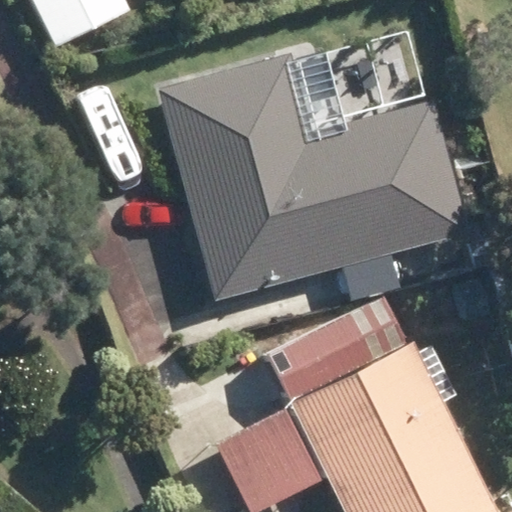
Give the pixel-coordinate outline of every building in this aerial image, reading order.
[(123,0),(29,0),(54,48),(128,10),(123,0)] [(284,58),(159,91),(216,298),(465,229),(430,103),(305,138),(284,58)] [(485,209),(494,239),(470,246),(476,265),(511,256),(511,225),(506,204),(485,209)] [(511,256),(476,265),(479,281),(458,287),(467,323),(502,313),(511,349),(511,256)] [(266,353),(290,399),(407,338),(382,292),(266,353)] [(291,404),(345,511),(496,511),(410,342),(291,404)]
